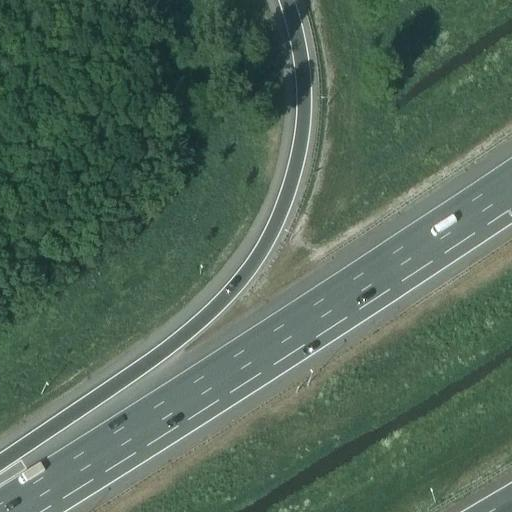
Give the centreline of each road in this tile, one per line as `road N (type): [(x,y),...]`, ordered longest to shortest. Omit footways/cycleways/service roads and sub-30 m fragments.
road 1 (motorway): [(285,0),(301,68),(302,121),(284,202),(259,254),(181,336),(0,464)]
road 2 (motorway): [(511,191),(14,511)]
